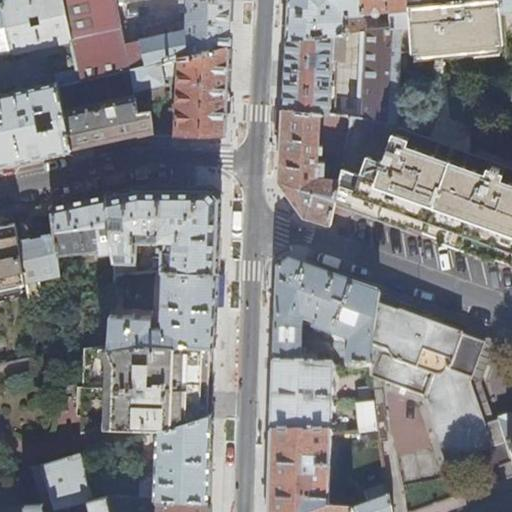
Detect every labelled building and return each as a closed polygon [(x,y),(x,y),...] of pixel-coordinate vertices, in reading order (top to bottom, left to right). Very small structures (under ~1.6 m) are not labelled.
[(0,52),(71,37),(63,0),(4,0),(0,1),(0,52)] [(63,0),(71,37),(77,68),(80,79),(131,67),(228,45),(229,11),(229,0),(180,0),(180,11),(187,11),(186,29),(178,31),(176,22),(147,28),(148,37),(122,43),(113,0),(118,0),(63,0)] [(288,0),(288,19),(287,39),(344,33),(368,31),(400,28),(409,27),(407,0),(288,0)] [(407,0),(409,27),(400,28),(399,55),(506,42),(503,13),(501,0),(407,0)] [(511,0),(501,0),(503,13),(511,12),(511,0)] [(397,124),(399,55),(400,28),(368,31),(364,101),(364,119),(397,124)] [(285,83),(284,108),(352,117),(358,118),(358,101),(336,100),(336,106),(330,105),(331,99),(336,100),(337,84),(332,84),(334,61),(341,61),(342,59),(344,33),(287,39),(285,83)] [(131,67),(135,93),(138,109),(152,107),(151,97),(164,94),(165,82),(163,74),(178,73),(177,97),(173,97),(173,104),(176,104),(176,117),(161,117),(161,121),(154,121),(155,131),(156,134),(196,134),(224,135),(226,91),(228,45),(131,67)] [(0,91),(0,162),(24,157),(71,147),(70,141),(63,109),(58,84),(80,79),(77,68),(56,73),(58,79),(0,91)] [(135,93),(63,109),(70,141),(113,132),(135,128),(136,131),(155,131),(154,121),(152,107),(138,109),(135,93)] [(330,225),(340,186),(341,181),(325,178),(326,162),(318,162),(319,154),(338,156),(335,175),(341,177),(352,117),(284,108),(281,157),(280,181),(305,216),(319,221),(330,225)] [(511,185),(503,182),(505,176),(501,175),(503,171),(495,168),(493,172),(490,171),(488,176),(411,149),(413,143),(396,137),(397,124),(364,119),(358,118),(352,117),(341,177),(341,181),(340,186),(473,234),(511,248),(511,185)] [(138,184),(108,191),(115,251),(117,273),(138,272),(140,239),(168,239),(168,246),(159,246),(158,255),(156,256),(153,259),(152,270),(164,270),(219,272),(221,234),(223,196),(212,184),(160,184),(138,184)] [(54,203),(56,230),(59,252),(101,248),(101,252),(115,251),(108,191),(84,196),(54,203)] [(0,287),(27,282),(20,238),(17,221),(0,224),(0,287)] [(39,234),(20,238),(27,282),(30,301),(45,298),(41,277),(61,273),(59,252),(56,230),(39,234)] [(346,367),(370,368),(370,359),(378,306),(380,295),(344,282),(291,262),(278,271),(277,295),(276,321),(274,365),(317,367),(317,356),(302,356),(302,328),(295,325),(297,320),(315,326),(313,332),(335,339),(333,347),(340,358),(348,359),(346,367)] [(218,306),(219,272),(164,270),(163,317),(165,319),(166,321),(165,326),(160,326),(157,325),(157,322),(154,322),(153,315),(113,313),(110,344),(146,341),(216,344),(218,306)] [(114,303),(127,304),(128,286),(116,285),(114,303)] [(480,490),(511,478),(511,456),(501,419),(511,414),(511,383),(498,388),(502,401),(489,405),(485,410),(481,410),(471,384),(477,366),(483,368),(486,359),(481,357),(485,344),(463,336),(463,335),(439,327),(399,312),(399,313),(378,306),(370,359),(370,368),(372,378),(386,383),(425,396),(424,399),(446,463),(462,458),(466,470),(473,468),(480,490)] [(214,374),(216,344),(146,341),(110,344),(85,347),(85,432),(114,423),(163,427),(212,413),(214,374)] [(495,347),(485,344),(481,357),(486,359),(483,368),(477,366),(471,384),(481,410),(485,410),(489,405),(482,384),(495,347)] [(273,406),(272,435),(322,436),(332,435),(334,367),(317,367),(274,365),(273,406)] [(372,378),(372,387),(376,431),(379,444),(388,443),(383,390),(386,383),(372,378)] [(363,405),(357,405),(358,433),(376,431),(372,387),(361,388),(363,405)] [(211,458),(212,413),(163,427),(159,429),(157,477),(142,477),(141,496),(159,496),(210,498),(211,458)] [(511,414),(501,419),(511,456),(511,414)] [(390,511),(386,485),(364,493),(369,506),(353,511),(333,511),(328,511),(332,435),(322,436),(272,435),(270,493),(268,511),(390,511)] [(56,507),(74,503),(95,498),(81,453),(42,464),(56,507)] [(0,505),(26,503),(43,502),(33,467),(0,468),(0,505)] [(112,511),(108,495),(95,498),(74,503),(76,511),(87,510),(86,508),(92,507),(93,511),(112,511)] [(130,511),(131,496),(108,495),(112,511),(209,511),(210,498),(159,496),(158,511),(130,511)] [(46,511),(43,502),(26,503),(25,511),(46,511)]
